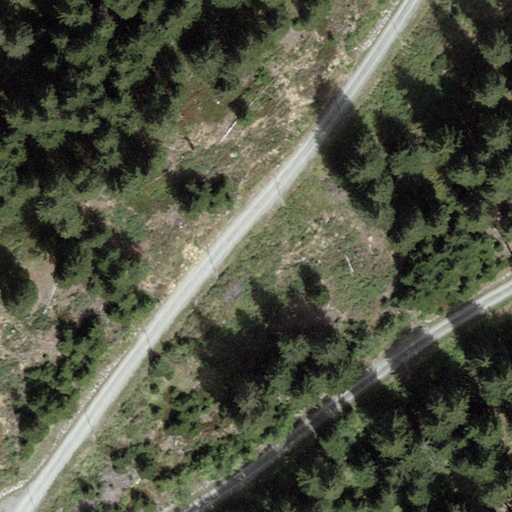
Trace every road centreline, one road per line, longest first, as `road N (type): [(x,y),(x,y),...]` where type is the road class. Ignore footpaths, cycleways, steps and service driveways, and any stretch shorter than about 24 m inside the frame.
road 1 (track): [(27,511),(417,0)]
road 2 (track): [(511,288),(418,346),(191,511)]
